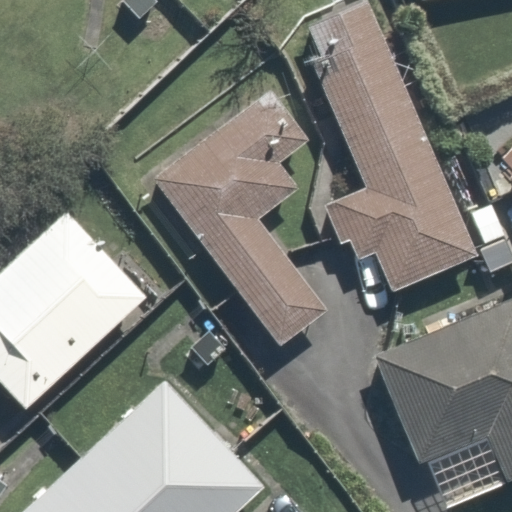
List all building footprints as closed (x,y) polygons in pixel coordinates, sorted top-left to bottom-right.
[(389,292),(476,255),(369,0),(360,0),(304,24),(317,54),(309,58),(362,186),(322,203),(338,240),(347,236),(356,257),(371,250),(389,292)] [(297,187),(277,161),(306,139),(269,89),(152,177),(278,344),(325,309),(256,218),(297,187)] [(59,210),(0,264),(0,393),(17,412),(140,299),(59,210)] [(511,300),(376,354),(419,461),(491,432),(507,473),(511,471),(511,300)] [(223,511),(256,482),(162,382),(23,511),(223,511)]
